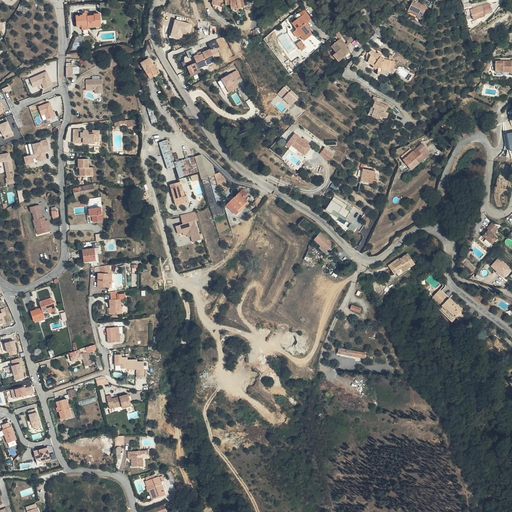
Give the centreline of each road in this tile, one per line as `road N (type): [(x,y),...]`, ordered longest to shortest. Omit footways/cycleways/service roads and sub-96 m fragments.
road 1 (residential): [(155,0),(152,36),(186,99),(240,170),(323,222),(357,257),(378,259),(417,229),(434,230),(447,246),(450,285),(511,333)]
road 2 (residential): [(7,287),(31,287),(51,275),(64,252),(60,146),(67,113),(58,0)]
road 3 (residential): [(54,439),(69,470),(125,480),(135,511)]
